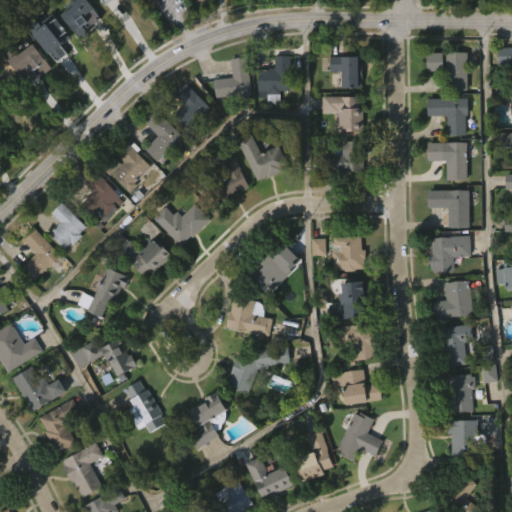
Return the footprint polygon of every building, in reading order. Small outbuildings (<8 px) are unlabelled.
[(87,0),(100,16),(84,29),(86,32),(80,38),(61,14),(67,9),(65,5),(70,0),(87,0)] [(71,0),(100,38),(111,30),(104,21),(113,15),(101,0),(71,0)] [(340,0),(339,17),(362,20),(364,4),(377,6),(377,0),(340,0)] [(28,26),(39,18),(41,20),(51,12),(70,36),(59,44),(65,51),(55,60),(28,26)] [(97,49),(75,22),(65,30),(70,35),(56,46),(75,70),(85,62),(83,60),(97,49)] [(511,47),(511,64),(498,64),(498,47),(511,47)] [(466,91),(445,91),(445,52),(466,52),(466,91)] [(291,56),(290,93),(282,93),(281,104),(268,104),(268,97),(259,97),(260,68),(275,67),(275,54),(291,56)] [(361,54),(362,55),(362,65),(360,65),(360,71),(363,71),(362,86),(344,85),(344,71),(332,71),(332,55),(361,54)] [(252,95),(217,97),(215,77),(234,76),(232,57),(249,56),(252,95)] [(48,100),(29,76),(14,87),(9,80),(0,87),(20,113),(34,102),(38,108),(48,100)] [(511,79),(493,80),(494,97),(511,96),(511,79)] [(213,107),(190,130),(174,115),(185,103),(176,94),(188,82),(213,107)] [(423,103),(439,103),(438,84),(422,85),(423,103)] [(253,102),(254,130),(263,129),(263,136),(275,136),(275,123),(286,122),(285,87),(270,88),(271,101),(253,102)] [(210,112),(212,131),(246,128),(242,89),(226,90),(228,109),(210,112)] [(360,95),(360,107),(364,107),(364,129),(336,128),(336,112),(324,112),(324,95),(360,95)] [(467,114),(467,133),(449,133),(449,117),(429,117),(429,99),(469,99),(469,114),(467,114)] [(185,137),(158,161),(145,147),(159,134),(146,121),(158,110),(185,137)] [(183,162),(205,138),(181,115),(170,128),(179,136),(167,148),(183,162)] [(358,163),(359,139),(355,139),(355,129),(318,128),(318,145),(335,145),(335,163),(358,163)] [(423,130),(423,147),(443,148),(443,167),(462,167),(462,131),(423,130)] [(511,131),(511,145),(500,145),(500,131),(511,131)] [(253,133),(263,153),(280,144),(290,164),(284,167),(285,169),(269,177),(267,174),(258,179),(238,140),(253,133)] [(128,140),(132,144),(135,141),(142,148),(138,152),(151,166),(136,181),(138,184),(131,191),(103,163),(128,140)] [(338,171),(325,171),(325,154),(344,154),(343,141),(365,140),(366,170),(338,171)] [(469,142),(469,179),(448,179),(448,157),(445,157),(446,160),(430,160),(430,141),(445,141),(445,144),(448,144),(448,142),(469,142)] [(154,168),(140,180),(153,194),(179,170),(153,142),(141,154),(154,168)] [(234,196),(217,204),(203,173),(222,164),(217,154),(232,148),(250,187),(236,194),(236,195),(234,196)] [(511,177),(511,163),(494,164),(495,178),(511,177)] [(253,214),(283,200),(273,178),(256,185),(248,166),(234,172),(253,214)] [(102,170),(108,177),(106,179),(121,195),(114,202),(116,205),(107,214),(105,212),(99,217),(84,201),(91,195),(90,194),(93,191),(85,182),(97,171),(99,173),(102,170)] [(358,203),(357,173),(337,174),(337,187),(323,187),(323,203),(358,203)] [(146,200),(126,174),(112,185),(120,195),(109,204),(124,224),(133,217),(130,213),(146,200)] [(423,174),(423,192),(441,192),(441,174),(423,174)] [(212,187),(222,211),(211,215),(218,231),(244,220),(228,181),(212,187)] [(470,189),(470,227),(450,227),(450,207),(430,207),(430,189),(470,189)] [(83,235),(74,244),(71,242),(65,248),(50,233),(61,222),(52,212),(63,201),(87,226),(80,232),(83,235)] [(196,203),(211,219),(193,237),(191,234),(180,245),(154,217),(166,206),(175,214),(178,211),(183,216),(196,203)] [(117,229),(91,204),(80,216),(89,225),(79,235),(96,251),(117,229)] [(511,205),(501,206),(501,221),(511,220),(511,205)] [(444,259),(464,259),(464,222),(423,222),(423,239),(444,239),(444,259)] [(62,256),(36,279),(24,266),(37,253),(24,240),(37,228),(62,256)] [(45,265),(61,281),(84,260),(58,234),(47,245),(56,255),(45,265)] [(362,235),(362,249),(367,249),(367,257),(365,257),(366,269),(346,271),(345,269),(336,270),(335,236),(362,235)] [(455,256),(456,271),(434,272),(434,269),(433,269),(433,236),(472,235),(472,256),(455,256)] [(177,278),(205,252),(190,236),(175,250),(163,237),(149,249),(177,278)] [(156,238),(157,240),(158,239),(174,255),(157,271),(154,268),(145,276),(119,247),(127,239),(130,242),(132,239),(143,251),(156,238)] [(285,241),(302,259),(294,267),(294,276),(305,287),(296,296),(280,281),(267,294),(250,275),(260,265),(257,262),(266,254),(269,257),(285,241)] [(500,263),(511,262),(511,253),(500,254),(500,263)] [(19,272),(32,286),(18,299),(31,312),(57,288),(31,261),(19,272)] [(511,261),(511,289),(508,290),(508,283),(498,283),(497,268),(506,267),(506,266),(508,265),(508,262),(511,261)] [(130,276),(125,287),(123,287),(115,305),(112,303),(105,318),(78,303),(84,292),(94,297),(109,266),(130,276)] [(359,301),(359,268),(329,269),(329,302),(359,301)] [(466,288),(466,268),(426,269),(427,304),(450,303),(449,288),(466,288)] [(142,310),(166,286),(151,270),(136,285),(122,271),(113,280),(142,310)] [(322,287),(321,270),(308,271),(308,287),(322,287)] [(298,291),(277,271),(244,306),(264,325),(298,291)] [(334,318),(331,318),(330,304),(336,303),(335,298),(339,293),(345,292),(345,282),(369,280),(372,315),(334,318)] [(452,317),(437,318),(435,301),(448,300),(446,282),(471,280),(474,314),(452,317)] [(0,291),(1,293),(3,291),(15,311),(0,320),(0,291)] [(511,292),(499,294),(500,300),(491,301),(492,315),(501,314),(502,321),(511,320),(511,292)] [(271,333),(270,335),(228,327),(234,295),(256,300),(262,303),(265,308),(265,316),(274,318),(271,333)] [(91,329),(78,325),(73,338),(99,348),(104,335),(112,338),(124,307),(102,299),(91,329)] [(0,329),(13,322),(26,344),(36,338),(44,352),(9,373),(0,357),(0,329)] [(373,322),(374,328),(377,328),(379,344),(377,344),(378,357),(355,360),(353,342),(334,344),(332,327),(373,322)] [(473,324),(474,336),(478,336),(479,340),(466,342),(469,364),(448,366),(447,358),(441,359),(440,346),(442,345),(440,327),(473,324)] [(223,360),(265,366),(268,350),(258,348),(260,335),(228,329),(223,360)] [(121,337),(130,355),(132,354),(138,365),(118,375),(110,359),(108,360),(105,353),(90,361),(83,347),(96,340),(100,349),(121,337)] [(277,348),(278,364),(266,364),(264,370),(260,368),(250,394),(228,385),(239,358),(240,358),(242,352),(254,357),(257,350),(277,348)] [(0,358),(0,398),(3,404),(39,384),(31,370),(20,376),(8,355),(0,358)] [(370,390),(366,355),(336,358),(338,377),(347,376),(349,392),(370,390)] [(466,395),(462,357),(436,360),(440,398),(466,395)] [(33,366),(42,380),(45,378),(49,385),(60,378),(67,389),(33,411),(13,378),(33,366)] [(365,369),(367,385),(381,383),(383,399),(348,404),(346,387),(336,388),(334,374),(365,369)] [(111,407),(131,399),(118,370),(95,380),(91,373),(78,379),(84,393),(102,386),(111,407)] [(472,373),(473,376),(476,376),(477,388),(474,388),(475,411),(455,412),(455,405),(450,406),(450,395),(451,395),(450,374),(472,373)] [(141,380),(146,390),(149,389),(163,415),(162,415),(166,423),(151,432),(147,425),(140,429),(129,410),(135,406),(126,388),(141,380)] [(223,418),(235,422),(236,422),(246,426),(258,396),(281,396),(285,386),(285,381),(235,383),(228,402),(228,405),(223,418)] [(202,446),(198,448),(190,435),(202,429),(190,409),(208,399),(207,397),(218,391),(229,409),(226,410),(227,412),(227,417),(222,428),(218,431),(220,435),(202,446)] [(61,451),(58,452),(40,417),(74,398),(82,413),(72,419),(74,423),(68,426),(76,442),(61,451)] [(28,443),(63,423),(56,410),(39,419),(27,399),(9,410),(28,443)] [(493,412),(491,399),(477,401),(480,415),(493,412)] [(470,442),(468,406),(445,406),(446,443),(470,442)] [(145,465),(162,455),(138,411),(121,421),(130,437),(124,441),(135,461),(141,457),(145,465)] [(361,412),(376,419),(370,433),(384,440),(377,456),(360,449),(355,460),(341,454),(343,450),(339,448),(345,434),(339,422),(343,421),(341,418),(350,414),(354,416),(356,412),(360,414),(361,412)] [(503,417),(502,446),(490,446),(489,417),(503,417)] [(479,420),(479,434),(487,434),(488,441),(487,447),(478,447),(478,457),(453,457),(453,433),(450,433),(450,420),(479,420)] [(194,480),(215,468),(206,451),(223,441),(213,423),(199,431),(200,433),(185,442),(196,460),(185,465),(194,480)] [(313,479),(303,482),(296,461),(299,460),(298,458),(313,452),(307,435),(322,430),(335,466),(324,470),(326,474),(313,479)] [(71,474),(61,455),(76,447),(69,432),(34,449),(52,483),(71,474)] [(90,464),(103,487),(84,498),(74,481),(72,482),(64,467),(67,465),(64,460),(97,442),(105,455),(90,464)] [(372,488),(378,472),(363,466),(368,453),(345,444),(329,482),(350,491),(355,481),(372,488)] [(447,465),(448,490),(471,490),(470,451),(443,452),(443,465),(447,465)] [(266,466),(270,475),(287,467),(295,484),(264,499),(247,463),(261,456),(266,466)] [(303,467),(308,485),(290,490),(297,511),(302,511),(319,507),(315,495),(327,491),(317,463),(303,467)] [(245,511),(223,511),(219,505),(229,498),(217,479),(231,471),(254,506),(245,511)] [(484,511),(455,511),(442,502),(463,472),(478,483),(468,498),(485,511),(484,511)] [(58,491),(67,511),(94,511),(86,495),(99,489),(92,474),(58,491)] [(87,511),(84,505),(119,486),(126,498),(116,504),(119,511),(87,511)] [(263,505),(257,488),(242,494),(249,511),(287,511),(282,498),(263,505)] [(205,500),(210,509),(213,508),(215,511),(171,511),(183,505),(187,511),(198,511),(195,506),(205,500)]
